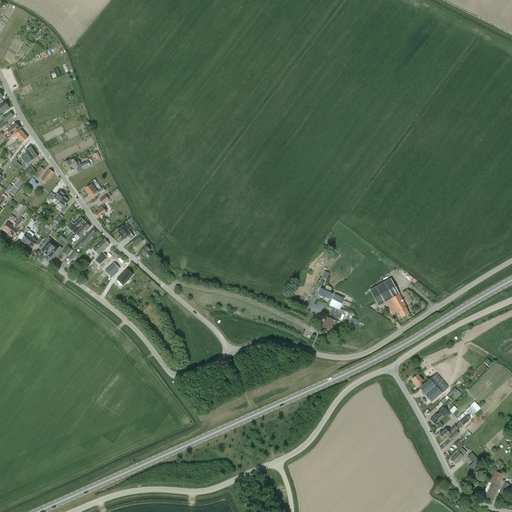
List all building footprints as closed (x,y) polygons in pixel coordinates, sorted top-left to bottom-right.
[(0,112),(0,113),(9,108),(5,102),(4,103),(2,101),(0,102),(0,112)] [(6,122),(13,116),(10,112),(5,116),(3,117),(4,117),(2,119),(3,120),(0,123),(0,126),(2,129),(7,124),(6,122)] [(20,129),(15,124),(7,131),(9,133),(7,134),(10,138),(13,135),(14,134),(20,129)] [(17,137),(19,139),(24,134),(21,130),(15,135),(16,135),(14,137),(15,138),(16,137),(16,138),(17,137)] [(24,134),(19,139),(15,142),(18,145),(20,145),(28,138),(24,134)] [(35,152),(31,147),(25,151),(27,154),(21,158),(23,160),(35,152)] [(38,157),(35,152),(24,160),(27,165),(38,157)] [(21,161),(16,157),(12,162),(16,166),(21,161)] [(85,159),(86,162),(81,164),(79,161),(76,162),(74,158),(69,160),(64,163),(69,172),(73,170),(74,171),(76,170),(75,169),(76,168),(78,172),(83,170),(90,166),(90,165),(93,164),(90,158),(88,159),(87,158),(85,159)] [(28,176),(33,171),(27,166),(22,171),(28,176)] [(23,193),(24,191),(27,187),(31,190),(33,191),(38,184),(35,182),(36,181),(37,178),(38,179),(45,170),(41,167),(37,172),(36,171),(33,175),(31,173),(27,177),(31,180),(26,186),(24,185),(21,189),(20,191),(23,193)] [(53,173),(49,170),(41,180),(45,184),(53,173)] [(91,197),(98,192),(92,184),(85,188),(91,197)] [(54,198),(59,202),(64,196),(65,194),(60,190),(57,195),(54,195),(51,193),(46,200),(47,201),(48,200),(49,200),(50,199),(52,201),(54,198)] [(106,195),(99,200),(103,205),(109,200),(108,198),(111,196),(109,193),(106,195)] [(64,196),(59,202),(58,204),(63,208),(61,210),(64,212),(67,208),(66,204),(69,200),(64,196)] [(106,213),(102,206),(98,209),(99,211),(95,214),(98,218),(106,213)] [(57,225),(58,224),(63,217),(60,214),(53,222),(57,225)] [(3,229),(9,233),(18,221),(16,219),(17,218),(16,217),(16,218),(11,215),(8,219),(13,223),(14,224),(12,226),(8,223),(3,229)] [(23,220),(20,217),(18,221),(9,233),(14,237),(18,231),(16,229),(23,220)] [(86,223),(80,217),(73,224),(72,222),(67,227),(74,234),(86,223)] [(86,223),(80,230),(76,234),(74,237),(78,240),(80,238),(90,227),(86,223)] [(21,241),(27,245),(33,237),(27,233),(30,230),(27,228),(23,233),(25,236),(21,241)] [(123,228),(117,233),(124,239),(128,236),(131,240),(134,237),(128,230),(126,232),(123,228)] [(90,241),(96,233),(92,229),(86,237),(81,243),(85,246),(90,241)] [(39,245),(43,240),(40,238),(38,241),(33,237),(27,245),(32,249),(35,244),(39,245)] [(99,255),(109,245),(104,239),(93,249),(99,255)] [(42,250),(46,254),(53,246),(48,242),(42,250)] [(53,246),(46,254),(51,258),(58,250),(53,246)] [(72,250),(66,246),(66,247),(62,251),(68,256),(72,250)] [(145,246),(139,252),(144,257),(146,255),(150,258),(152,255),(149,252),(150,251),(145,246)] [(72,260),(77,253),(74,250),(68,257),(72,260)] [(102,267),(109,259),(105,255),(98,264),(102,267)] [(118,266),(111,260),(104,268),(111,275),(118,266)] [(121,284),(130,275),(124,270),(116,278),(121,284)] [(369,290),(370,291),(377,304),(378,306),(386,302),(393,314),(398,312),(401,317),(409,313),(406,307),(399,294),(390,279),(378,285),(369,290)] [(321,287),(316,298),(323,301),(324,297),(330,300),(333,293),(321,287)] [(406,291),(401,294),(407,306),(412,303),(406,291)] [(340,319),(342,314),(335,311),(336,308),(339,310),(344,298),(335,295),(334,297),(330,306),(332,307),(328,318),(327,321),(324,320),(322,328),(331,331),(332,330),(335,331),(339,322),(336,321),(337,318),(340,319)] [(448,388),(436,373),(430,379),(430,378),(423,385),(421,382),(422,382),(423,381),(418,374),(412,379),(417,385),(419,388),(425,394),(431,402),(448,388)] [(478,405),(474,409),(472,411),(469,413),(470,415),(461,423),(463,426),(472,418),(471,417),(477,412),(481,409),(478,405)] [(472,411),(474,409),(471,405),(466,410),(469,413),(472,411)] [(436,414),(430,420),(435,424),(443,416),(444,417),(448,412),(443,406),(438,411),(440,413),(438,415),(436,414)] [(459,421),(461,423),(470,415),(469,413),(468,415),(467,414),(459,421)] [(444,440),(447,438),(448,439),(449,437),(451,440),(459,433),(456,431),(459,429),(455,425),(448,432),(446,429),(439,435),(444,440)] [(466,452),(462,448),(458,452),(451,460),(456,464),(463,457),(465,455),(464,454),(466,452)] [(467,457),(473,462),(468,466),(472,470),(480,462),(472,453),(467,457)] [(486,493),(485,495),(492,499),(499,483),(498,483),(502,475),(495,471),(489,482),(484,491),(486,493)] [(504,496),(510,485),(505,482),(499,493),(504,496)]
